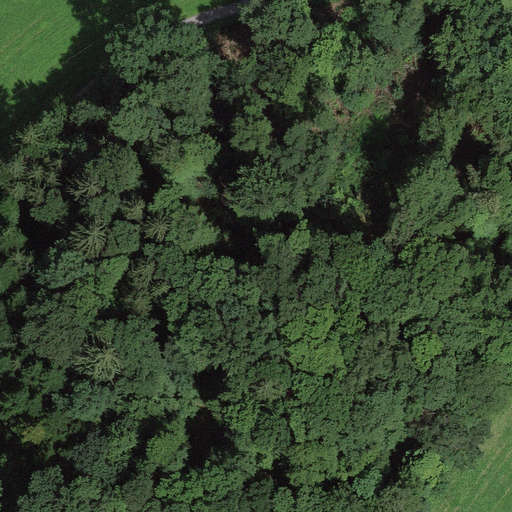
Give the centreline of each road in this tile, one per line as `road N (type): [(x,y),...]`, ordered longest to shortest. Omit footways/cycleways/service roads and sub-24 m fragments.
road 1 (track): [(0,164),(93,80),(236,0)]
road 2 (track): [(0,404),(22,429),(55,511)]
